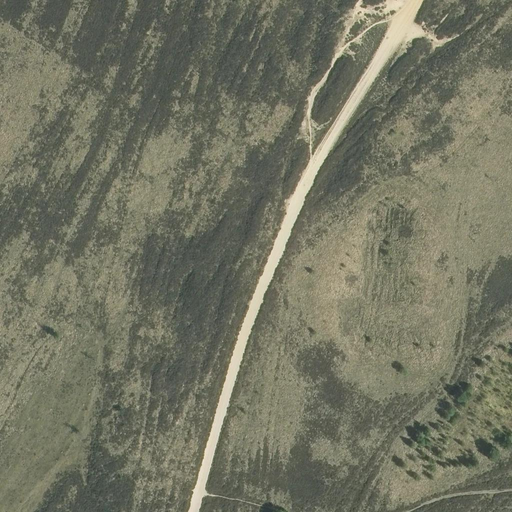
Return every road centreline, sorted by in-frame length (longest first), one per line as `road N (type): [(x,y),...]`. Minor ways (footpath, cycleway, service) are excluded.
road 1 (track): [(198,493),(252,310),(312,169)]
road 2 (track): [(312,169),(414,4)]
